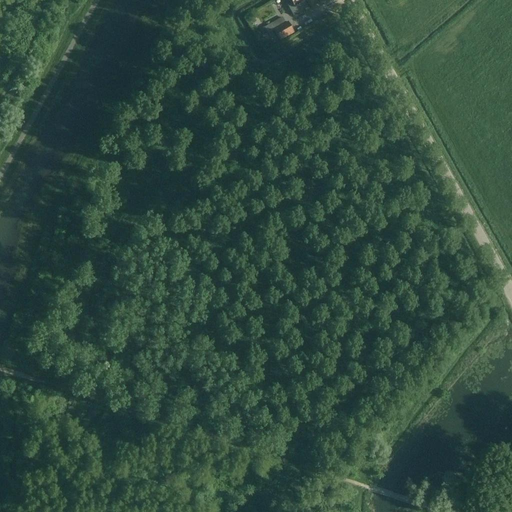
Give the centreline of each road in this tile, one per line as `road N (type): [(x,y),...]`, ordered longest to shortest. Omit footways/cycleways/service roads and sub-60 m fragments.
road 1 (track): [(0,371),(362,486)]
road 2 (tertiary): [(511,292),(348,0)]
